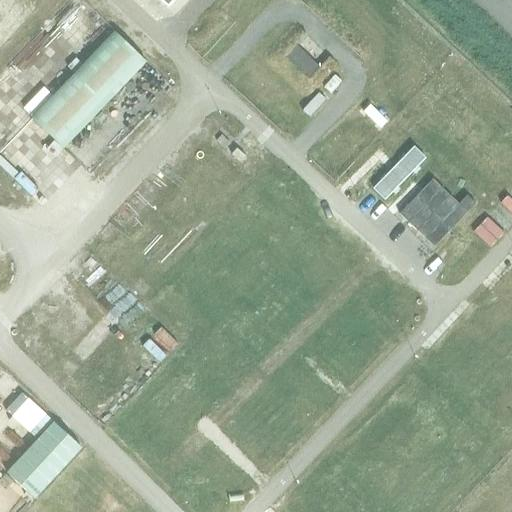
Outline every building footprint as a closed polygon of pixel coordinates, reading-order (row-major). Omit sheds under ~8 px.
[(158,0),(168,9),(175,0),(158,0)] [(31,119),(63,150),(146,63),(114,32),(31,119)] [(330,94),(341,82),(334,76),(323,87),(330,94)] [(318,108),(329,96),(322,89),(311,101),(318,108)] [(0,161),(7,168),(14,162),(0,148),(0,161)] [(414,148),(373,189),(385,200),(425,159),(414,148)] [(240,163),(245,157),(242,155),(236,149),(231,155),(240,163)] [(430,249),(455,223),(429,198),(404,223),(430,249)] [(168,438),(203,402),(141,343),(107,378),(168,438)] [(54,423),(7,474),(34,499),(81,448),(54,423)]
